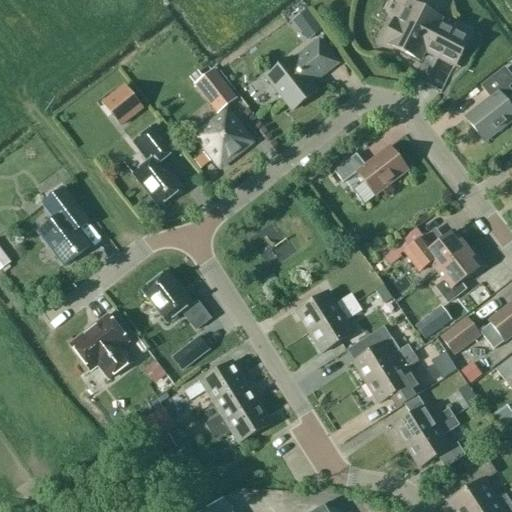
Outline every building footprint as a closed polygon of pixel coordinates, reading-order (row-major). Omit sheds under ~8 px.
[(454,66),(468,39),(438,23),(440,19),(409,4),(399,24),(394,21),(383,43),(418,61),(424,50),(454,66)] [(317,91),(311,83),(336,63),(319,41),(293,61),(291,59),(266,79),(291,111),(317,91)] [(215,69),(196,84),(218,113),(237,98),(215,69)] [(511,81),(504,71),(483,87),(491,98),(465,118),(484,142),(511,120),(511,111),(504,101),(511,95),(511,92),(507,86),(511,81)] [(142,109),(125,86),(102,104),(120,126),(142,109)] [(227,111),(195,136),(219,167),(251,142),(227,111)] [(148,163),(133,176),(158,208),(182,190),(161,163),(175,152),(155,126),(133,144),(148,163)] [(356,173),(375,197),(407,172),(389,148),(365,166),(356,155),(334,172),(343,184),(356,173)] [(43,205),(55,220),(38,232),(64,266),(89,248),(70,223),(81,214),(62,190),(43,205)] [(26,199),(15,210),(24,219),(35,208),(26,199)] [(437,273),(467,250),(454,232),(431,250),(423,238),(422,238),(415,229),(381,255),(389,264),(403,253),(419,273),(430,264),(437,273)] [(0,272),(11,263),(0,249),(0,272)] [(459,283),(480,267),(467,250),(437,273),(442,280),(433,287),(446,304),(465,290),(459,283)] [(166,324),(191,304),(167,273),(142,292),(166,324)] [(372,291),(362,300),(372,311),(382,303),(372,291)] [(335,305),(327,293),(295,313),(308,334),(356,304),(351,295),(335,305)] [(503,342),(504,343),(511,336),(511,303),(487,322),(489,324),(479,332),(493,350),(503,342)] [(321,354),(353,334),(346,322),(361,312),(356,304),(308,334),(321,354)] [(413,325),(424,340),(450,320),(439,306),(413,325)] [(107,381),(132,362),(121,348),(128,343),(107,316),(69,345),(90,372),(97,367),(107,381)] [(438,338),(453,356),(479,336),(464,317),(438,338)] [(370,352),(352,364),(365,384),(412,354),(407,346),(398,351),(391,340),(383,328),(363,340),(370,352)] [(172,359),(183,373),(210,352),(200,339),(172,359)] [(378,405),(396,393),(403,405),(416,396),(423,391),(416,380),(409,368),(418,362),(412,354),(365,384),(378,405)] [(511,390),(511,356),(495,370),(511,391),(511,390)] [(184,393),(190,401),(205,391),(213,403),(245,383),(232,362),(200,383),(184,393)] [(470,362),(459,371),(469,384),(480,375),(470,362)] [(160,392),(172,390),(170,374),(158,376),(160,392)] [(213,403),(220,415),(204,425),(210,434),(258,404),(245,383),(213,403)] [(175,414),(188,409),(182,391),(168,396),(175,414)] [(403,405),(411,416),(392,428),(406,448),(453,418),(448,410),(432,420),(424,408),(416,396),(403,405)] [(149,404),(154,414),(142,421),(153,439),(174,426),(157,399),(149,404)] [(215,442),(230,432),(238,445),(271,424),(258,404),(210,434),(215,442)] [(118,425),(131,442),(144,432),(131,415),(118,425)] [(449,448),(442,436),(458,426),(453,418),(406,448),(419,469),(437,457),(444,469),(464,456),(457,443),(449,448)] [(155,442),(163,457),(176,449),(168,435),(155,442)] [(469,489),(448,503),(453,511),(478,511),(496,501),(484,481),(496,473),(487,459),(461,476),(469,489)] [(478,511),(511,511),(511,506),(505,495),(496,501),(478,511)] [(230,511),(223,500),(203,511),(230,511)]
